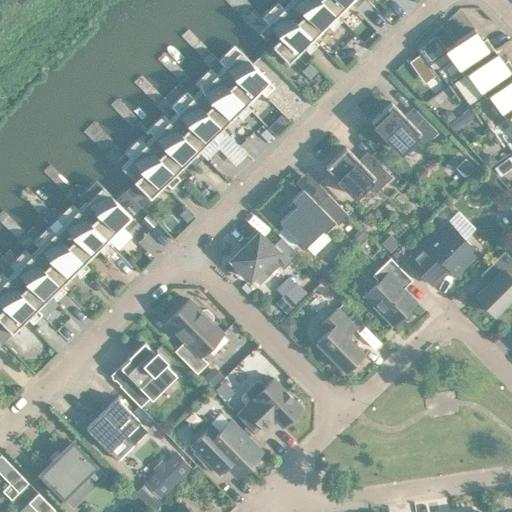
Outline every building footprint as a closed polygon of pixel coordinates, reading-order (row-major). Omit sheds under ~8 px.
[(282,4),(282,3),(279,0),(272,0),(261,12),(267,18),(258,27),(287,57),(302,43),(308,48),(317,39),(312,33),(311,34),(282,4)] [(285,0),(282,3),(282,4),(311,34),(312,33),(326,20),(331,25),(341,16),(335,10),(324,0),(285,0)] [(324,0),(335,10),(345,0),(352,0),(355,2),(357,0),(324,0)] [(462,70),(466,67),(465,66),(490,49),(490,48),(473,24),(444,44),(462,70)] [(223,61),(215,69),(244,99),(258,86),(264,91),(274,82),(239,46),(233,39),(217,55),(223,61)] [(483,92),(487,89),(487,88),(511,71),(511,70),(494,45),(490,48),(490,49),(465,66),(466,67),(483,92)] [(199,84),(191,92),(191,93),(220,122),(221,122),(235,109),(240,114),(250,105),(244,99),(215,69),(209,63),(193,78),(199,84)] [(504,113),(508,111),(508,110),(511,106),(511,69),(511,70),(511,71),(487,88),(487,89),(504,113)] [(176,107),(168,115),(167,116),(197,146),(197,145),(211,132),(217,137),(226,128),(221,122),(220,122),(191,93),(191,92),(185,86),(170,101),(176,107)] [(390,96),(370,116),(399,146),(411,134),(420,142),(436,127),(415,105),(406,114),(390,96)] [(444,105),(440,110),(445,117),(452,112),(450,106),(444,105)] [(282,108),(274,115),(282,124),(290,116),(282,108)] [(152,130),(144,138),(144,139),(173,169),(174,168),(187,155),(193,160),(203,151),(197,145),(197,146),(167,116),(168,115),(162,109),(146,124),(152,130)] [(144,139),(144,138),(138,132),(122,147),(128,153),(120,162),(149,192),(164,178),(169,183),(179,174),(174,168),(173,169),(144,139)] [(344,141),(324,161),(353,190),(365,178),(374,187),(390,171),(369,150),(360,158),(344,141)] [(464,153),(455,163),(464,172),(473,163),(464,153)] [(499,157),(492,162),(498,171),(505,166),(499,157)] [(85,196),(77,204),(76,205),(106,234),(120,221),(126,226),(135,217),(130,211),(94,175),(79,190),(85,196)] [(325,187),(315,197),(301,183),(290,194),(295,199),(278,216),(303,241),(320,224),(322,226),(333,216),(336,219),(347,209),(325,187)] [(61,219),(53,227),(53,228),(82,258),(82,257),(96,244),(102,249),(112,240),(106,234),(76,205),(77,204),(71,198),(55,213),(61,219)] [(183,202),(177,208),(185,216),(192,210),(183,202)] [(147,211),(139,218),(146,225),(154,218),(147,211)] [(447,260),(454,268),(477,246),(447,215),(406,255),(430,279),(431,278),(430,277),(447,260)] [(38,242),(30,250),(29,251),(59,281),(59,280),(73,267),(78,272),(88,263),(82,257),(82,258),(53,228),(53,227),(47,221),(31,236),(38,242)] [(359,223),(352,230),(360,238),(367,231),(359,223)] [(257,226),(229,254),(248,274),(254,268),(263,276),(267,276),(281,263),(281,264),(296,249),(280,232),(271,240),(257,226)] [(389,229),(380,238),(389,246),(397,238),(389,229)] [(128,233),(120,241),(127,248),(135,240),(128,233)] [(14,266),(6,273),(6,274),(35,304),(35,303),(49,290),(55,295),(64,286),(59,280),(59,281),(29,251),(30,250),(23,244),(8,259),(14,266)] [(491,307),(493,309),(511,290),(511,274),(509,271),(511,267),(511,255),(503,246),(485,263),(493,272),(475,290),(483,299),(482,302),(483,305),(485,307),(488,308),(491,307)] [(399,277),(406,270),(388,252),(371,269),(375,273),(375,279),(364,289),(391,318),(413,297),(399,282),(399,277)] [(330,266),(322,274),(330,283),(339,275),(330,266)] [(6,274),(6,273),(0,267),(0,316),(11,327),(26,313),(31,318),(41,309),(35,303),(35,304),(6,274)] [(281,290),(274,297),(285,308),(306,288),(295,277),(294,277),(281,290)] [(210,316),(211,310),(205,304),(199,305),(188,293),(164,316),(183,335),(173,345),(195,368),(206,357),(198,349),(221,327),(210,316)] [(315,336),(344,365),(362,347),(345,330),(353,321),(335,303),(319,319),(325,326),(315,336)] [(0,335),(1,337),(11,327),(0,316),(0,335)] [(132,348),(134,351),(131,355),(128,352),(118,361),(127,370),(117,379),(138,401),(148,391),(150,393),(175,369),(163,357),(165,354),(154,343),(152,346),(143,337),(132,348)] [(210,365),(203,372),(211,381),(218,373),(210,365)] [(280,420),(300,401),(272,372),(263,381),(258,376),(254,376),(240,390),(240,394),(245,399),(235,408),(253,427),(270,411),(280,420)] [(85,422),(107,445),(123,429),(132,438),(146,425),(137,416),(138,415),(116,392),(85,422)] [(223,456),(236,470),(259,447),(228,415),(216,427),(210,420),(189,439),(214,465),(223,456)] [(39,467),(61,490),(72,480),(75,483),(79,483),(85,477),(85,473),(82,470),(92,459),(70,437),(39,467)] [(174,446),(143,477),(158,492),(189,462),(174,446)] [(0,469),(17,487),(27,477),(0,450),(0,469)] [(133,487),(150,504),(158,496),(142,479),(133,487)] [(27,497),(35,506),(45,496),(37,488),(27,497)] [(45,496),(35,506),(41,511),(46,511),(53,505),(45,496)] [(194,511),(181,499),(167,511),(194,511)]
